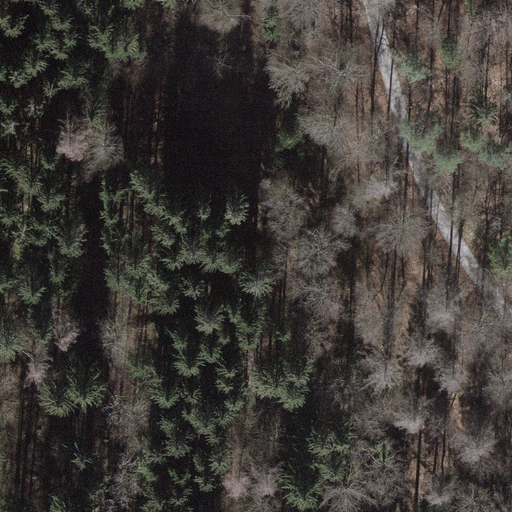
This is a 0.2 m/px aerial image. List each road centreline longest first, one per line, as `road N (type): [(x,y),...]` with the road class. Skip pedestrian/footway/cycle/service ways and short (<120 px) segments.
road 1 (track): [(243,0),(251,151),(339,363),(381,511)]
road 2 (track): [(511,320),(448,224),(406,117),(377,0)]
